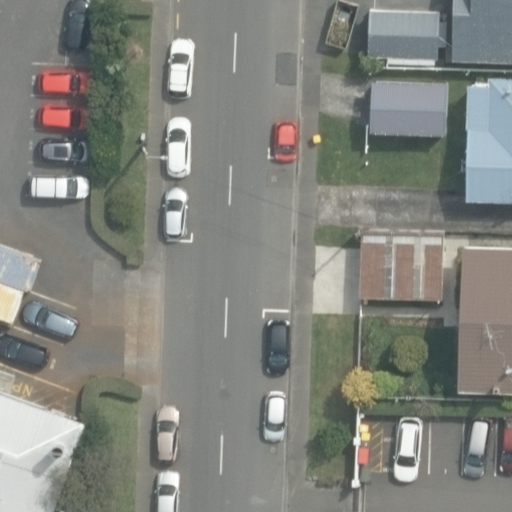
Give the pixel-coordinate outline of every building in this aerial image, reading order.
[(0,0),(0,511),(54,511),(87,423),(0,390),(0,0)] [(511,0),(457,0),(455,55),(511,58),(511,0)] [(372,54),(440,56),(441,11),(374,8),(372,54)] [(511,76),(491,76),(491,83),(469,82),(468,125),(471,125),(469,198),(511,199),(511,76)] [(370,134),(445,136),(447,84),(372,82),(370,134)] [(364,295),(444,297),(446,229),(366,227),(364,295)] [(462,387),(511,388),(511,246),(467,245),(462,387)]
